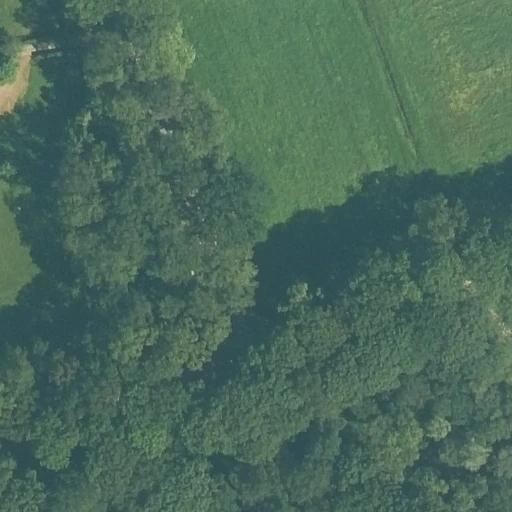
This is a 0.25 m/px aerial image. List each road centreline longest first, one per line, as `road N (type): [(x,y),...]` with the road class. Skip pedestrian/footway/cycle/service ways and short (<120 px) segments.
road 1 (tertiary): [(231,335),(228,289),(122,0)]
road 2 (tertiary): [(0,458),(194,378),(231,335)]
road 3 (unclassified): [(231,335),(289,339),(467,269)]
